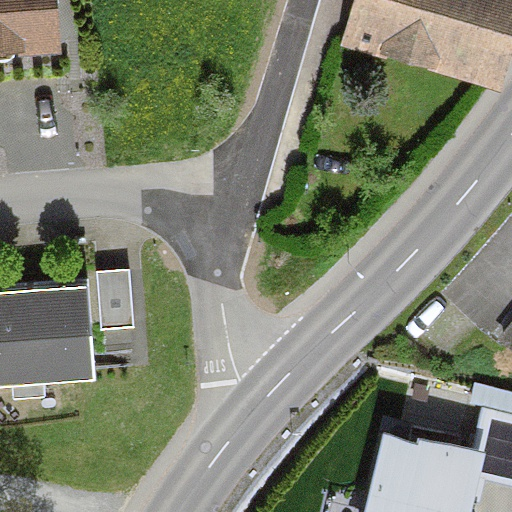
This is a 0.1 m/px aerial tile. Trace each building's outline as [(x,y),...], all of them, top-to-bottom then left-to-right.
[(44,0),(0,0),(0,54),(5,54),(14,44),(48,41),(44,0)] [(430,42),(499,61),(511,11),(511,0),(355,0),(346,34),(426,56),(430,42)] [(107,265),(111,319),(141,317),(138,263),(107,265)] [(0,287),(0,372),(103,364),(96,280),(0,287)] [(511,325),(498,342),(511,353),(511,325)] [(457,511),(467,470),(511,480),(511,418),(480,411),(471,451),(419,439),(418,443),(383,435),(364,511),(457,511)]
